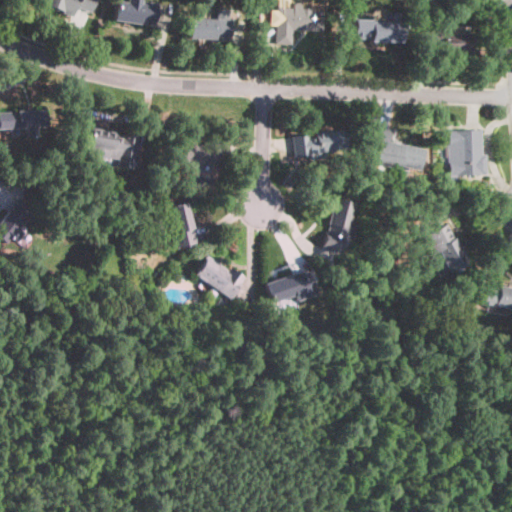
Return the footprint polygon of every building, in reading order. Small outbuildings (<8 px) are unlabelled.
[(94,0),(90,12),(75,6),(73,12),(63,9),(62,11),(42,3),(43,0),(94,0)] [(139,0),(157,2),(154,23),(154,26),(112,20),(115,1),(138,4),(139,0)] [(311,8),(311,11),(321,11),(320,31),(288,30),(288,44),(275,44),(276,5),(288,6),(288,8),(292,8),(292,4),(294,2),(299,3),(300,5),(300,7),(311,8)] [(229,11),(228,19),(230,19),(229,41),(187,38),(189,18),(214,20),(214,19),(216,19),(216,11),(229,11)] [(398,21),(398,42),(368,42),(368,36),(353,36),(354,19),(370,19),(370,21),(398,21)] [(442,27),(442,32),(467,32),(467,53),(440,53),(440,45),(426,45),(426,27),(442,27)] [(11,127),(0,127),(0,111),(37,110),(38,126),(11,127)] [(422,148),(418,169),(400,166),(400,169),(376,164),(379,146),(370,144),(373,126),(392,129),(389,142),(422,148)] [(114,132),(113,136),(126,138),(126,135),(138,137),(133,168),(117,165),(118,159),(99,156),(99,152),(76,148),(79,130),(87,132),(88,127),(114,132)] [(479,130),(481,154),(485,154),(486,175),(450,177),(449,161),(454,161),(454,145),(448,146),(447,131),(479,130)] [(342,132),(344,149),(306,154),(307,159),(294,161),(291,136),(308,134),(309,137),(342,132)] [(190,138),(190,144),(203,144),(203,141),(223,141),(222,164),(198,164),(198,167),(185,167),(186,164),(172,164),(173,138),(190,138)] [(354,224),(351,240),(343,238),(339,253),(320,249),(325,231),(327,231),(328,225),(326,224),(332,198),(351,203),(347,223),(354,224)] [(24,234),(17,243),(9,236),(2,244),(0,242),(0,221),(17,201),(30,211),(16,227),(24,234)] [(192,243),(174,247),(170,230),(173,229),(167,206),(186,202),(196,242),(192,243)] [(458,249),(460,253),(465,262),(448,272),(437,251),(431,254),(422,237),(445,225),(458,249)] [(225,268),(227,266),(243,277),(228,300),(193,275),(206,255),(225,268)] [(315,293),(292,301),(290,296),(270,303),(263,284),(306,268),(315,293)] [(511,288),(511,309),(489,304),(488,307),(480,305),(484,287),(496,290),(498,285),(511,288)] [(344,321),(339,324),(336,319),(341,316),(344,321)]
